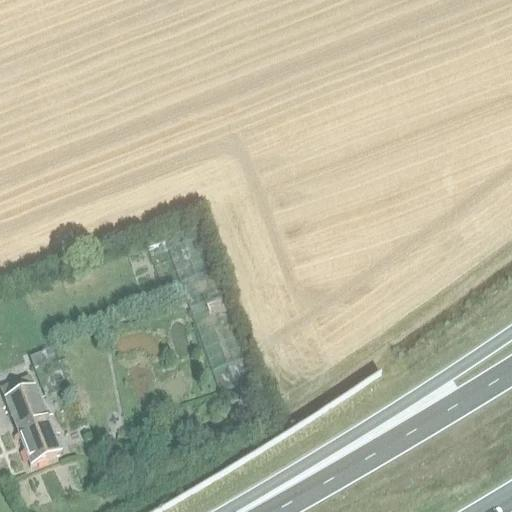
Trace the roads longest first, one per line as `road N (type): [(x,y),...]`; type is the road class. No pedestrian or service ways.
road 1 (trunk): [(511,331),(223,511)]
road 2 (trunk): [(511,369),(273,511)]
